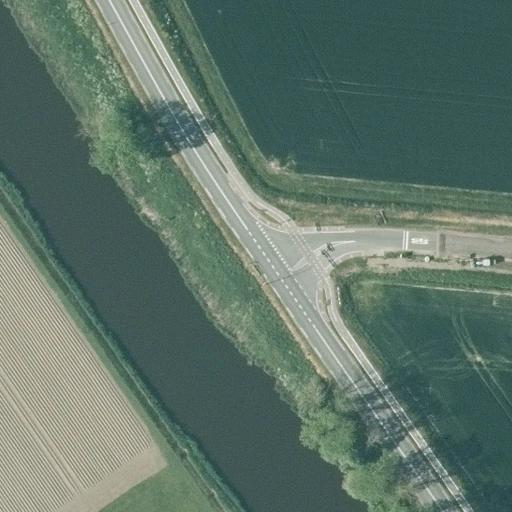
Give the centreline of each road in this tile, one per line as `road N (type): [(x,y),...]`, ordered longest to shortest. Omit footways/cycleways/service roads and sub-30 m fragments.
road 1 (primary): [(279,279),(109,0)]
road 2 (primary): [(442,511),(279,279)]
road 3 (unclassified): [(511,250),(329,244),(279,279)]
